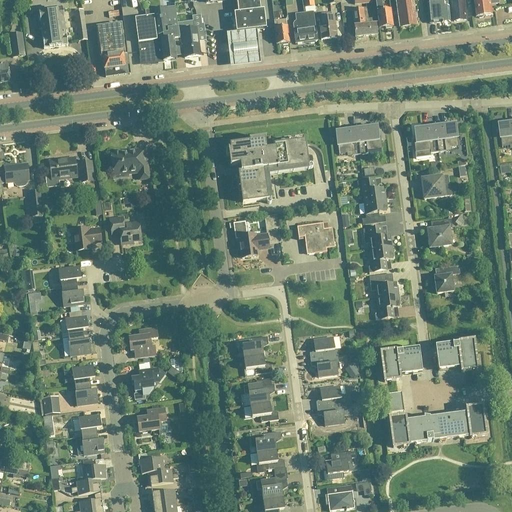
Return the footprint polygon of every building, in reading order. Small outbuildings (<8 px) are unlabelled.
[(144,0),(146,18),(134,19),(140,64),(162,61),(162,62),(175,61),(173,41),(179,41),(175,10),(173,0),(144,0)] [(205,0),(206,5),(237,1),(238,14),(260,11),(258,0),(205,0)] [(302,0),(304,9),(314,8),(312,0),(302,0)] [(350,23),(351,23),(353,38),(355,37),(355,39),(362,38),(362,36),(364,36),(363,34),(373,33),(370,18),(372,18),(370,10),(369,10),(367,0),(347,0),(350,15),(349,15),(350,23)] [(383,0),(374,0),(379,30),(385,29),(385,30),(391,30),(391,28),(392,28),(390,11),(382,12),(381,3),(384,3),(383,0)] [(415,27),(411,0),(396,0),(400,29),(415,27)] [(428,0),(429,6),(428,6),(430,26),(442,24),(442,25),(450,24),(448,9),(447,1),(443,2),(442,0),(428,0)] [(451,0),(452,1),(451,1),(452,12),(453,12),(454,23),(466,22),(464,11),(465,11),(464,0),(451,0)] [(499,5),(497,0),(477,0),(473,1),(476,19),(478,19),(478,20),(482,19),(492,17),(491,6),(499,5)] [(38,13),(41,31),(44,51),(67,48),(62,10),(38,13)] [(263,11),(260,11),(238,14),(233,15),(235,33),(256,31),(265,30),(263,11)] [(82,12),(74,13),(79,43),(87,42),(82,12)] [(317,42),(313,14),(296,16),(297,23),(295,23),(294,25),(293,26),(294,34),(293,34),(295,45),(317,42)] [(184,60),(200,58),(196,26),(201,26),(200,16),(185,18),(185,19),(178,20),(181,46),(183,46),(184,60)] [(333,18),(318,20),(321,42),(336,40),(333,18)] [(278,22),(273,23),(276,46),(282,46),(282,47),(287,46),(287,45),(289,45),(287,28),(279,29),(278,22)] [(129,69),(127,55),(124,55),(120,26),(96,29),(100,59),(102,58),(105,79),(125,76),(124,70),(129,69)] [(260,65),(256,31),(235,33),(226,35),(230,68),(260,65)] [(11,60),(24,57),(21,34),(8,36),(11,60)] [(166,62),(167,72),(174,71),(173,61),(166,62)] [(7,66),(0,66),(0,85),(10,84),(7,66)] [(511,150),(511,122),(510,122),(510,126),(499,127),(501,141),(502,149),(510,148),(511,150)] [(443,125),(434,126),(438,155),(446,154),(448,153),(450,150),(458,149),(457,140),(455,127),(444,129),(443,125)] [(430,156),(438,155),(434,126),(425,127),(425,131),(414,132),(416,145),(413,146),(415,155),(429,153),(430,156)] [(378,142),(376,129),(365,131),(364,127),(355,129),(359,157),(367,156),(367,153),(382,151),(380,142),(378,142)] [(351,158),(359,157),(355,129),(346,130),(347,133),(336,135),(337,148),(338,157),(346,157),(348,158),(351,158)] [(277,172),(307,168),(304,143),(273,147),(274,151),(266,152),(264,141),(265,141),(265,140),(255,142),(255,145),(229,148),(231,158),(228,159),(229,169),(230,169),(230,168),(239,167),(240,174),(238,174),(242,205),(267,202),(263,172),(276,170),(277,172)] [(117,152),(114,152),(112,154),(112,155),(110,155),(113,178),(139,174),(140,182),(149,180),(145,151),(119,154),(119,153),(117,152)] [(50,176),(46,177),(47,189),(58,187),(58,181),(77,179),(77,178),(80,178),(81,184),(93,183),(90,164),(75,166),(74,160),(49,163),(50,176)] [(25,183),(27,183),(25,166),(3,169),(5,185),(12,184),(13,186),(14,187),(16,188),(17,188),(22,188),(23,187),(25,186),(25,184),(25,183)] [(466,168),(456,169),(457,181),(467,180),(466,168)] [(447,178),(441,179),(441,178),(421,181),(423,202),(444,199),(450,198),(451,197),(451,193),(449,191),(447,178)] [(383,193),(383,191),(376,191),(375,182),(356,184),(357,190),(361,190),(363,205),(386,202),(384,193),(383,193)] [(29,194),(31,218),(40,217),(38,193),(29,194)] [(386,202),(363,205),(365,221),(361,221),(362,228),(375,226),(373,216),(386,214),(385,212),(387,212),(386,202)] [(264,219),(266,233),(278,231),(276,217),(264,219)] [(461,228),(470,226),(468,217),(459,219),(461,228)] [(122,220),(109,221),(111,237),(119,236),(121,247),(132,245),(132,244),(140,243),(138,225),(123,226),(122,220)] [(431,232),(427,233),(430,250),(450,247),(448,231),(451,230),(450,222),(430,225),(431,232)] [(254,236),(247,238),(245,224),(233,225),(235,241),(239,241),(242,260),(257,258),(257,252),(269,251),(267,237),(255,238),(254,236)] [(296,229),(298,242),(299,242),(299,240),(304,239),(305,249),(306,255),(308,257),(314,256),(326,254),(326,251),(334,250),(332,230),(328,231),(327,225),(296,229)] [(369,245),(370,253),(392,250),(391,240),(389,241),(389,238),(382,239),(381,229),(362,232),(364,246),(369,245)] [(72,245),(73,253),(90,251),(89,245),(100,244),(98,230),(89,231),(89,230),(72,232),(74,245),(72,245)] [(393,259),(392,250),(370,253),(372,268),(368,269),(369,275),(387,273),(386,263),(392,262),(392,260),(393,259)] [(0,262),(10,263),(10,254),(0,253),(0,262)] [(60,284),(61,290),(76,288),(75,282),(78,282),(77,279),(80,279),(79,269),(58,272),(60,284)] [(445,271),(446,278),(434,279),(436,296),(444,295),(445,299),(452,298),(451,294),(453,294),(451,277),(459,276),(458,269),(445,271)] [(376,300),(398,297),(397,288),(396,288),(395,286),(383,287),(382,277),(369,279),(371,294),(375,293),(376,300)] [(63,309),(84,306),(82,296),(80,297),(79,294),(77,294),(76,288),(61,290),(62,296),(61,296),(63,309)] [(40,299),(39,293),(27,294),(30,316),(36,315),(34,300),(40,299)] [(399,307),(398,297),(376,300),(378,316),(374,317),(375,323),(394,320),(393,310),(398,309),(398,307),(399,307)] [(67,334),(68,340),(83,338),(82,332),(84,332),(84,329),(87,329),(85,318),(65,321),(66,334),(67,334)] [(128,340),(130,353),(138,352),(139,360),(155,358),(154,349),(150,350),(149,342),(157,341),(155,331),(139,333),(140,339),(128,340)] [(8,337),(0,335),(0,342),(7,344),(8,337)] [(70,359),(90,356),(89,346),(86,346),(86,344),(84,344),(83,338),(68,340),(68,346),(70,359)] [(243,360),(262,358),(261,347),(267,346),(267,339),(249,341),(250,347),(242,348),(243,360)] [(320,361),(337,358),(336,351),(334,352),(332,340),(313,343),(314,354),(309,355),(310,362),(320,361)] [(455,370),(455,367),(460,367),(461,374),(470,373),(470,368),(476,368),(473,343),(457,345),(452,346),(435,348),(437,370),(438,370),(447,368),(448,371),(455,370)] [(421,372),(419,359),(418,350),(401,353),(396,353),(380,355),(383,380),(390,379),(390,383),(399,382),(398,375),(403,374),(404,377),(411,376),(411,373),(420,372),(421,372)] [(44,361),(40,362),(39,353),(34,354),(36,367),(45,366),(44,361)] [(264,369),(262,358),(243,360),(245,372),(243,373),(244,379),(246,380),(253,379),(255,377),(271,375),(271,368),(264,369)] [(337,358),(320,361),(310,362),(311,369),(316,368),(318,380),(337,377),(336,371),(339,371),(338,365),(337,358)] [(171,367),(166,373),(175,378),(180,373),(177,371),(182,371),(180,359),(169,360),(170,366),(171,367)] [(74,384),(74,390),(90,387),(89,381),(91,381),(91,378),(93,378),(92,368),(71,371),(73,384),(74,384)] [(152,384),(156,383),(159,383),(164,376),(157,370),(138,373),(139,379),(131,380),(132,387),(133,387),(134,396),(133,396),(134,403),(145,401),(144,398),(148,397),(152,391),(152,384)] [(76,408),(97,406),(96,395),(93,396),(93,393),(90,393),(90,387),(74,390),(75,396),(76,408)] [(248,397),(250,408),(269,405),(267,394),(274,393),(273,387),(256,389),(256,387),(243,389),(244,397),(248,397)] [(344,407),(342,396),(340,397),(339,389),(319,392),(321,403),(315,404),(316,411),(344,407)] [(359,400),(353,394),(349,399),(355,404),(359,400)] [(388,415),(404,413),(401,394),(385,396),(388,415)] [(58,415),(56,399),(42,401),(44,417),(50,416),(58,415)] [(270,417),(269,405),(250,408),(251,420),(260,419),(261,425),(278,422),(277,416),(270,417)] [(344,426),(343,418),(349,417),(347,406),(344,407),(316,411),(317,418),(323,417),(324,429),(344,426)] [(469,439),(469,440),(470,440),(470,437),(476,436),(476,439),(485,438),(481,409),(470,410),(471,418),(427,423),(427,421),(428,421),(428,420),(427,420),(421,421),(420,421),(420,422),(421,421),(422,424),(401,427),(400,419),(389,421),(392,450),(402,449),(401,446),(407,445),(407,448),(408,448),(408,447),(469,439)] [(161,429),(160,424),(165,423),(164,411),(146,413),(147,419),(136,421),(138,435),(140,434),(142,435),(146,435),(148,433),(158,432),(158,436),(162,436),(167,435),(166,428),(161,429)] [(44,417),(42,417),(44,437),(53,436),(50,416),(44,417)] [(80,433),(81,439),(96,437),(95,431),(98,431),(97,428),(100,428),(99,418),(78,420),(80,433)] [(254,444),(256,456),(275,453),(274,442),(280,441),(279,434),(260,437),(260,434),(248,436),(250,445),(254,444)] [(97,443),(96,437),(81,439),(82,444),(76,445),(78,458),(83,457),(83,458),(104,455),(102,445),(100,445),(99,443),(97,443)] [(53,441),(45,442),(46,456),(54,455),(53,441)] [(277,464),(275,453),(256,456),(258,467),(255,467),(256,474),(259,475),(262,475),(264,473),(267,472),(284,470),(283,463),(277,464)] [(148,475),(169,472),(169,468),(163,469),(162,459),(160,460),(159,454),(147,455),(147,461),(139,462),(141,476),(148,475)] [(326,482),(325,482),(325,483),(344,480),(343,480),(343,475),(347,474),(346,466),(351,465),(351,461),(355,460),(354,454),(341,455),(342,461),(325,464),(326,473),(325,473),(326,482)] [(0,462),(0,468),(27,473),(28,467),(0,462)] [(94,462),(84,464),(82,464),(83,470),(81,470),(82,479),(76,480),(77,484),(98,481),(98,482),(105,481),(103,467),(95,468),(94,462)] [(194,462),(187,463),(189,475),(196,474),(194,462)] [(60,467),(49,469),(51,481),(57,481),(56,472),(61,471),(60,467)] [(0,487),(0,488),(1,482),(0,481),(0,474),(16,477),(17,477),(16,477),(19,477),(20,477),(26,478),(27,473),(0,468),(0,487)] [(148,475),(150,488),(172,485),(172,481),(178,480),(177,476),(171,477),(170,471),(169,472),(148,475)] [(50,482),(52,493),(59,492),(57,481),(51,481),(50,482)] [(98,481),(77,484),(76,484),(76,490),(70,490),(71,495),(77,494),(77,498),(100,495),(98,482),(98,481)] [(262,503),(281,501),(280,489),(287,488),(286,482),(267,484),(267,483),(255,484),(256,492),(261,492),(262,503)] [(0,489),(0,488),(0,487),(0,506),(8,508),(9,502),(0,500),(0,489)] [(337,496),(324,498),(325,507),(328,507),(328,511),(343,511),(356,510),(354,501),(352,501),(350,488),(336,489),(337,496)] [(8,489),(7,495),(18,497),(18,491),(8,489)] [(191,491),(193,503),(200,502),(198,490),(191,491)] [(153,508),(181,504),(180,500),(174,501),(173,492),(151,495),(153,508)] [(102,511),(101,501),(78,504),(79,511),(102,511)] [(283,511),(281,501),(262,503),(263,511),(289,511),(290,511),(283,511)] [(201,511),(200,502),(193,503),(193,511),(201,511)]
